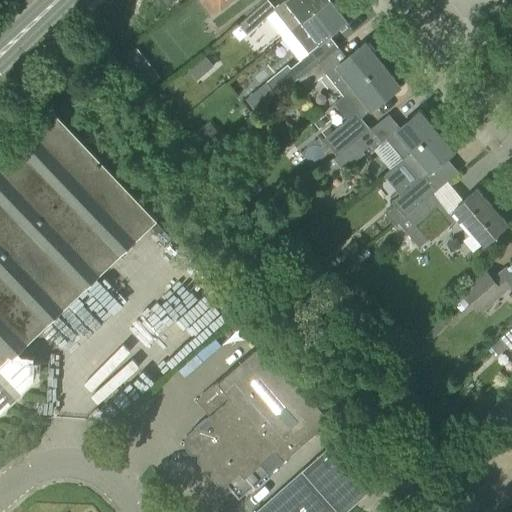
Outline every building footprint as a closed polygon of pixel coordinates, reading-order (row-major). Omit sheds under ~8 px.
[(199,0),(211,18),(221,10),(235,1),(234,0),(199,0)] [(265,0),(247,16),(237,26),(245,35),(256,26),(265,18),(274,9),(275,8),(267,0),(265,0)] [(284,0),(275,8),(274,9),(291,31),(330,0),(284,0)] [(331,0),(330,0),(291,31),(308,53),(319,45),(349,21),(331,0)] [(366,42),(327,73),(326,74),(343,96),(384,64),(366,42)] [(276,97),(299,79),(319,63),(311,52),(291,68),(288,65),(266,83),(276,97)] [(206,71),(211,67),(212,61),(208,56),(199,63),(206,71)] [(326,74),(327,73),(319,63),(299,79),(307,89),(326,74)] [(356,112),(347,119),(323,140),(336,155),(370,128),(362,118),(401,86),(384,64),(343,96),(356,112)] [(65,117),(72,111),(64,102),(57,109),(65,117)] [(421,110),(396,130),(387,138),(403,158),(403,159),(437,130),(421,110)] [(23,356),(19,351),(146,228),(156,218),(54,112),(0,163),(0,412),(34,380),(35,356),(23,356)] [(221,137),(210,122),(196,133),(207,148),(221,137)] [(281,127),(270,136),(279,146),(290,138),(281,127)] [(379,139),(370,128),(336,155),(337,156),(333,160),(344,172),(365,155),(363,152),(379,139)] [(455,151),(437,130),(403,159),(420,180),(393,203),(404,217),(427,197),(437,189),(425,176),(455,151)] [(329,180),(342,169),(340,167),(333,160),(321,170),(329,180)] [(262,189),(251,176),(241,183),(244,186),(241,189),(249,199),(252,196),(253,197),(262,189)] [(484,243),(508,224),(478,189),(445,217),(427,197),(404,217),(399,221),(418,245),(428,237),(431,241),(461,216),(484,243)] [(294,250),(308,269),(318,261),(304,242),(294,250)] [(511,262),(493,279),(483,267),(463,289),(477,305),(495,289),(500,295),(511,283),(511,262)] [(348,295),(364,294),(364,282),(348,283),(348,295)] [(432,325),(421,334),(430,343),(455,316),(447,309),(432,325)] [(511,326),(500,337),(501,338),(508,347),(511,350),(511,349),(511,326)] [(498,355),(508,347),(501,338),(491,347),(498,355)] [(240,498),(330,418),(264,341),(204,394),(217,409),(186,436),(185,444),(192,452),(200,453),(200,460),(206,468),(214,469),(214,477),(221,484),(229,485),(240,498)] [(373,415),(380,407),(372,400),(365,408),(373,415)] [(346,511),(380,483),(339,436),(303,469),(255,511),(346,511)]
